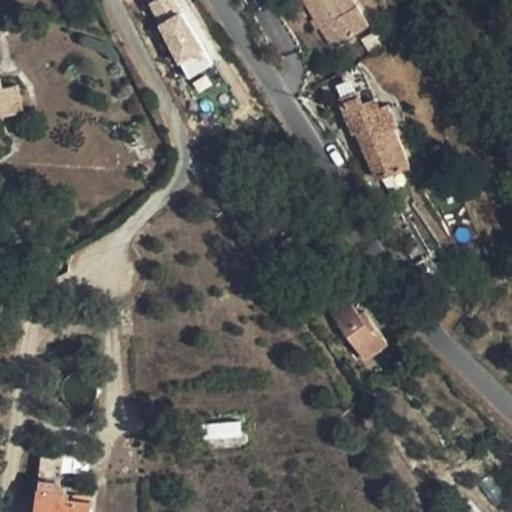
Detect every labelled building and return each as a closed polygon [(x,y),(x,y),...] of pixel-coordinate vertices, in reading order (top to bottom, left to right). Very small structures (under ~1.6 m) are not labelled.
[(176,0),(152,0),(146,3),(184,80),(210,68),(176,0)] [(304,0),(333,50),(369,29),(351,0),(304,0)] [(0,110),(2,117),(23,112),(17,85),(2,88),(0,77),(0,110)] [(362,95),(344,102),(343,102),(356,134),(360,131),(380,179),(412,166),(398,127),(400,125),(399,122),(392,106),(391,103),(384,106),(381,97),(366,102),(362,95)] [(295,237),(281,243),(298,275),(317,265),(308,247),(302,249),(295,237)] [(366,321),(361,314),(351,300),(333,312),(367,360),(390,343),(371,317),(366,321)] [(366,311),(361,314),(366,321),(371,317),(366,311)] [(66,362),(66,360),(66,359),(48,365),(53,382),(32,391),(39,415),(70,407),(67,404),(64,400),(62,396),(62,391),(63,385),(64,384),(65,381),(69,376),(69,370),(68,368),(66,366),(66,364),(66,362)] [(90,367),(82,365),(81,367),(79,373),(83,373),(88,375),(90,367)] [(245,415),(192,420),(195,451),(248,446),(245,415)] [(60,492),(60,485),(63,456),(42,453),(38,488),(35,511),(89,511),(90,501),(68,498),(68,493),(67,493),(60,492)]
